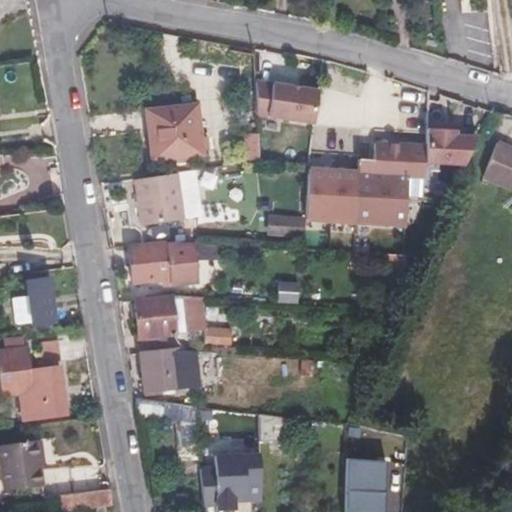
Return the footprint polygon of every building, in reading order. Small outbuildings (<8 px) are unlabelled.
[(396,0),(399,24),(415,22),(413,0),(396,0)] [(259,84),(260,118),(317,125),(321,91),(259,84)] [(139,114),(146,163),(197,155),(189,107),(139,114)] [(429,150),(428,165),(467,167),(479,139),(457,139),(457,133),(430,133),(429,150)] [(511,147),(501,143),(485,179),(511,190),(511,147)] [(360,176),(311,172),(308,222),(408,229),(412,179),(427,180),(428,165),(429,150),(376,146),(375,161),(361,160),(360,176)] [(296,171),(293,221),(308,222),(311,172),(296,171)] [(175,172),(132,177),(137,223),(180,218),(175,172)] [(279,235),(307,237),(308,222),(293,221),(280,220),(279,235)] [(166,241),(129,243),(131,282),(161,279),(161,284),(195,282),(192,241),(175,240),(166,241)] [(407,288),(409,257),(392,256),(390,286),(407,288)] [(26,283),(28,297),(31,323),(31,326),(54,323),(48,280),(26,283)] [(200,296),(171,299),(173,335),(203,333),(200,296)] [(31,323),(28,297),(12,299),(15,325),(31,323)] [(171,299),(134,301),(137,338),(138,343),(164,341),(163,336),(173,335),(171,299)] [(392,331),(399,315),(377,313),(376,329),(392,331)] [(209,344),(231,344),(231,329),(209,329),(209,344)] [(21,336),(1,338),(3,357),(23,354),(21,336)] [(56,339),(37,342),(40,359),(58,355),(56,339)] [(175,350),(178,388),(202,386),(199,348),(175,350)] [(175,350),(139,353),(142,390),(178,388),(175,350)] [(19,396),(23,424),(65,418),(59,372),(28,376),(25,354),(23,354),(3,357),(0,357),(0,388),(1,397),(1,398),(19,396)] [(194,408),(124,397),(124,398),(127,417),(195,427),(194,408)] [(284,421),(258,417),(259,443),(285,442),(284,421)] [(41,460),(45,460),(42,441),(0,446),(0,447),(6,491),(45,486),(42,466),(41,460)] [(260,501),(259,455),(215,456),(215,467),(201,467),(202,505),(217,505),(217,510),(234,509),(234,502),(234,498),(245,497),(248,501),(260,501)] [(112,490),(59,497),(61,511),(115,505),(112,490)]
